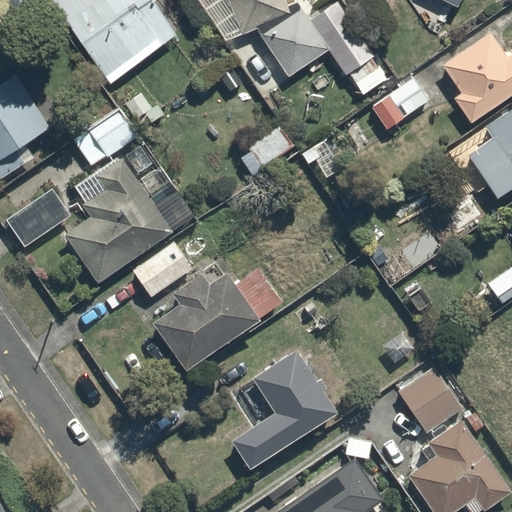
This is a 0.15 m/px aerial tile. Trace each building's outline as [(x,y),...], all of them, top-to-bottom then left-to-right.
[(5,0),(16,12),(30,0),(5,0)] [(54,0),(113,83),(182,33),(158,0),(54,0)] [(203,0),(223,44),(293,12),(292,9),(302,4),(299,0),(203,0)] [(305,10),(264,36),(290,79),(334,51),(359,90),(387,72),(344,3),(313,23),(305,10)] [(511,41),(504,29),(446,66),(463,93),(456,98),(472,123),(511,96),(511,41)] [(379,103),(372,108),(388,132),(407,120),(401,111),(413,103),(418,111),(434,100),(417,75),(401,87),(393,75),(371,90),(379,103)] [(0,184),(0,185),(40,161),(33,150),(57,136),(21,77),(0,89),(0,184)] [(143,92),(125,106),(138,123),(156,109),(143,92)] [(511,109),(484,128),(490,136),(465,153),(498,202),(511,192),(511,109)] [(120,110),(76,141),(96,169),(140,138),(120,110)] [(359,115),(342,125),(356,148),(373,138),(359,115)] [(296,149),(280,128),(251,149),(267,171),(296,149)] [(333,136),(303,154),(321,184),(351,166),(333,136)] [(97,284),(197,218),(181,193),(158,209),(124,158),(78,189),(96,216),(65,236),(97,284)] [(73,216),(54,188),(8,221),(27,249),(73,216)] [(349,198),(337,207),(380,267),(393,258),(349,198)] [(472,200),(451,217),(464,233),(485,217),(472,200)] [(195,276),(175,246),(135,273),(154,303),(195,276)] [(184,307),(155,326),(185,371),(284,306),(259,267),(229,286),(217,268),(176,295),(184,307)] [(304,349),(256,379),(277,414),(233,441),(250,469),(343,413),(304,349)] [(416,364),(393,382),(433,434),(468,407),(437,367),(426,376),(416,364)] [(487,427),(477,412),(423,449),(430,460),(409,475),(433,511),(457,511),(468,505),(472,511),(489,511),(511,497),(511,488),(475,435),(487,427)] [(361,457),(279,511),(389,511),(383,504),(389,499),(361,457)] [(0,511),(9,511),(0,493),(0,511)]
